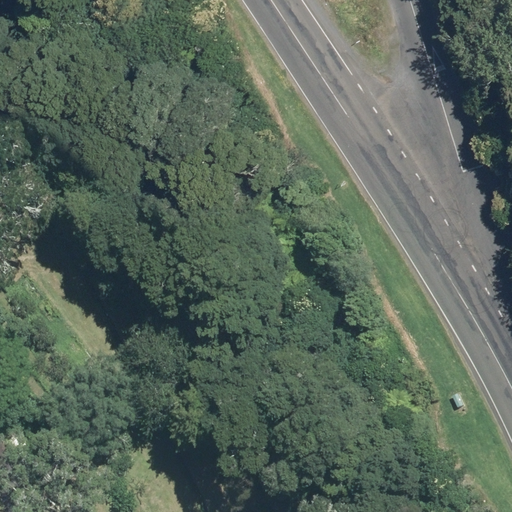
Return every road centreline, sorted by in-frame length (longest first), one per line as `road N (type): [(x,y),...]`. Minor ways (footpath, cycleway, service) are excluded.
road 1 (secondary): [(495,361),(271,0)]
road 2 (residential): [(409,0),(463,172),(495,361)]
